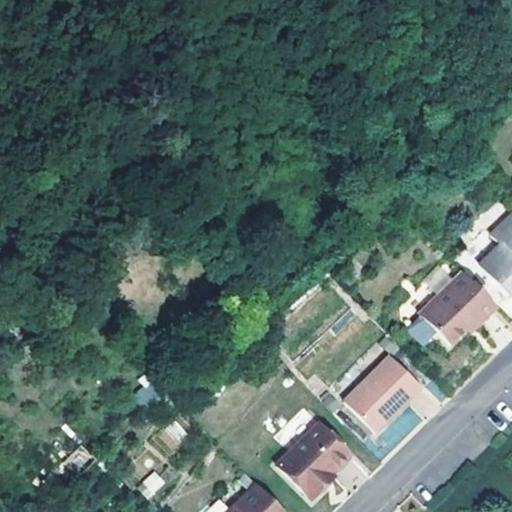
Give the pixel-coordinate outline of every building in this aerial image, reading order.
[(502,245),(487,258),(481,264),(511,295),(511,215),(494,233),(492,235),(502,245)] [(449,346),(465,330),(475,321),(479,325),(496,309),(462,275),(436,300),(420,316),(421,317),(407,331),(422,347),(436,333),(449,346)] [(475,321),(465,330),(470,334),(479,325),(475,321)] [(392,358),(388,361),(345,404),(373,434),(417,392),(420,390),(392,358)] [(308,500),(321,489),(331,478),(325,474),(346,455),(315,425),(286,454),(274,467),(308,500)] [(350,459),(346,455),(325,474),(331,478),(350,459)] [(148,500),(166,483),(154,471),(136,487),(148,500)] [(280,511),(253,485),(225,511),(280,511)]
